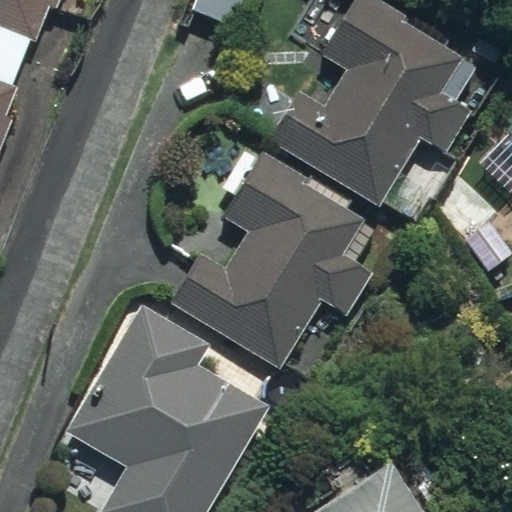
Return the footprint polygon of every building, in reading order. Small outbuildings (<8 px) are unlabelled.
[(0,0),(0,155),(11,130),(0,125),(0,123),(10,100),(5,98),(26,48),(34,51),(56,0),(0,0)] [(241,0),(192,0),(185,16),(225,35),(241,0)] [(506,58),(368,0),(315,0),(294,39),(318,52),(313,60),(341,76),(320,112),(293,97),(264,150),(377,214),(381,206),(425,229),(458,164),(448,159),(466,122),(472,125),(506,58)] [(511,124),(500,137),(511,148),(511,124)] [(370,233),(253,161),(167,300),(288,376),(325,317),(337,325),(367,278),(349,267),(370,233)] [(207,353),(132,314),(66,440),(125,471),(104,511),(211,511),(263,413),(194,377),(207,353)] [(413,511),(434,498),(401,450),(312,511),(413,511)]
